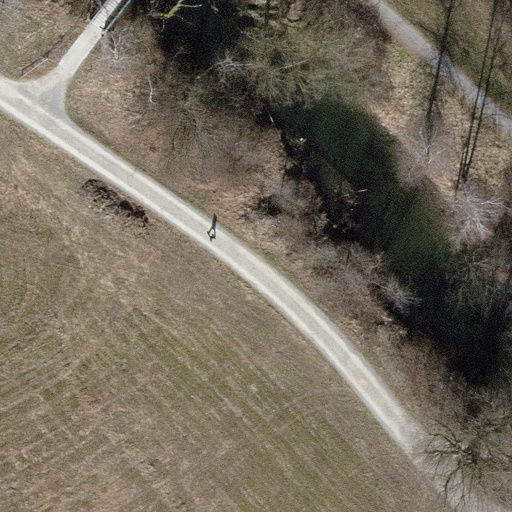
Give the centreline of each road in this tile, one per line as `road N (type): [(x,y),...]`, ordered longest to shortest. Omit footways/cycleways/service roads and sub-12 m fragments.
road 1 (track): [(411,435),(286,298),(30,108)]
road 2 (track): [(364,0),(511,143)]
